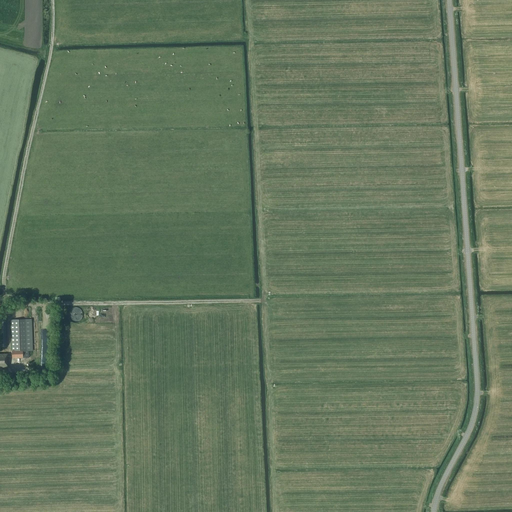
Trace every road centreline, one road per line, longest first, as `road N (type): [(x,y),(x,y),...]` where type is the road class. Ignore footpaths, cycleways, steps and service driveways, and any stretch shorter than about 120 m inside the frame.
road 1 (tertiary): [(433,511),(476,406),(448,0)]
road 2 (track): [(51,0),(52,33),(4,283)]
